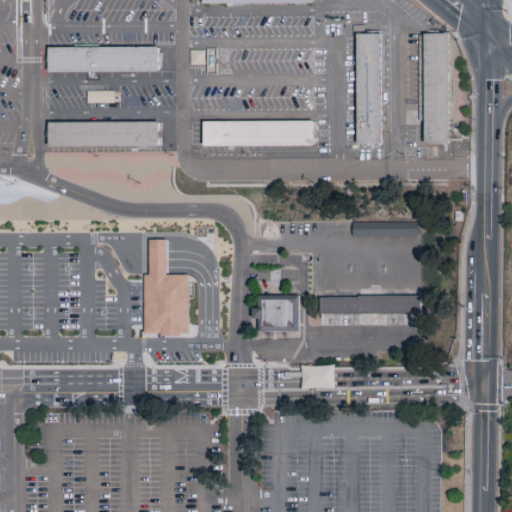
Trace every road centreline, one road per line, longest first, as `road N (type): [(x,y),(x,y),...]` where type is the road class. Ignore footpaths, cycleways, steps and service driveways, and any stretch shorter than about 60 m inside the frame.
road 1 (tertiary): [(492,0),(488,397)]
road 2 (residential): [(462,171),(186,171)]
